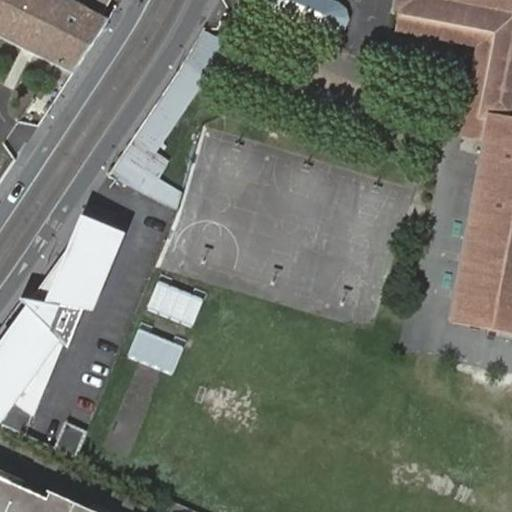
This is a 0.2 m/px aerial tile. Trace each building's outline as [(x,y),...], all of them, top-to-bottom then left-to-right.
[(0,0),(0,38),(72,76),(108,22),(99,17),(73,3),(66,0),(0,0)] [(109,0),(74,0),(73,3),(99,17),(109,0)] [(219,0),(219,2),(244,13),(250,0),(219,0)] [(511,0),(398,0),(396,15),(405,16),(498,33),(481,118),(490,120),(486,140),(450,322),(511,334),(511,0)] [(463,136),(486,140),(490,120),(481,118),(498,33),(405,16),(402,31),(480,45),(463,136)] [(184,71),(177,68),(108,178),(173,210),(181,197),(159,182),(168,165),(157,154),(205,82),(208,83),(226,48),(203,35),(184,71)] [(264,122),(281,128),(285,118),(269,111),(264,122)] [(4,339),(0,345),(0,426),(2,428),(29,439),(109,230),(81,215),(67,253),(11,330),(4,339)] [(0,328),(0,336),(4,339),(11,330),(3,324),(0,328)] [(65,423),(54,451),(75,460),(87,432),(65,423)] [(0,476),(0,483),(13,489),(15,483),(0,476)] [(64,511),(41,502),(13,489),(0,483),(0,511),(64,511)] [(64,511),(66,511),(69,506),(44,495),(41,502),(64,511)]
